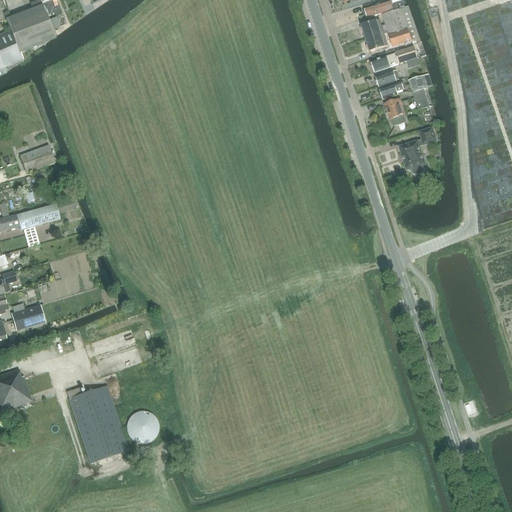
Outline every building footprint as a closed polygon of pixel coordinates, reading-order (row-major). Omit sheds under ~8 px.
[(6,20),(10,32),(20,54),(21,54),(56,40),(52,30),(49,21),(40,0),(30,4),(32,10),(6,20)] [(390,1),(364,9),(365,10),(363,11),(364,15),(366,15),(367,18),(404,7),(403,2),(391,5),(390,1)] [(382,15),(385,26),(387,32),(390,39),(392,47),(412,41),(401,9),(382,15)] [(49,21),(52,30),(67,24),(63,15),(49,21)] [(365,39),(387,32),(385,26),(382,27),(380,21),(361,26),(365,39)] [(20,54),(10,32),(0,36),(0,77),(0,78),(17,70),(14,64),(23,60),(21,54),(20,54)] [(390,39),(387,32),(365,39),(370,52),(388,47),(386,41),(390,39)] [(417,59),(414,47),(395,53),(398,65),(417,59)] [(388,64),(393,62),(391,56),(386,58),(371,63),(374,73),(389,68),(388,64)] [(417,60),(407,63),(410,70),(419,66),(417,60)] [(398,65),(401,73),(408,70),(406,63),(398,65)] [(393,72),(376,78),(376,80),(375,81),(376,85),(378,85),(379,88),(396,82),(393,72)] [(424,90),(424,91),(426,90),(422,77),(408,81),(412,94),(424,90)] [(403,84),(401,84),(401,83),(380,90),(381,93),(379,93),(379,95),(380,98),(381,99),(382,99),(383,100),(397,95),(403,93),(403,91),(405,90),(403,84)] [(429,107),(424,91),(424,90),(412,94),(418,111),(429,107)] [(400,100),(385,105),(390,121),(391,120),(393,126),(394,127),(404,123),(405,122),(404,116),(405,116),(402,108),(403,108),(400,100)] [(407,172),(412,170),(414,176),(426,172),(424,166),(425,165),(419,147),(423,146),(436,142),(432,129),(419,133),(421,141),(418,142),(417,142),(399,148),(399,147),(398,148),(398,149),(406,171),(405,171),(406,172),(407,172)] [(26,174),(54,163),(48,146),(19,157),(26,174)] [(21,231),(60,220),(55,205),(17,215),(0,219),(0,232),(20,227),(21,231)] [(17,282),(14,272),(1,276),(2,280),(0,280),(0,295),(10,292),(8,285),(17,282)] [(23,305),(12,308),(14,314),(24,311),(23,305)] [(14,314),(11,314),(16,332),(45,323),(40,306),(24,311),(14,314)] [(69,338),(45,347),(48,356),(73,347),(69,338)] [(0,409),(1,413),(32,402),(24,377),(21,378),(19,370),(0,376),(0,409)] [(128,451),(107,387),(81,396),(79,389),(66,393),(90,464),(128,451)] [(158,429),(158,428),(158,427),(158,425),(158,424),(157,422),(156,421),(156,419),(155,418),(154,417),(153,416),(151,415),(150,414),(148,413),(147,413),(146,412),(144,412),(142,412),(140,412),(139,412),(138,413),(136,413),(135,414),(133,415),(132,415),(131,417),(130,418),(129,419),(128,421),(127,422),(126,424),(126,425),(126,427),(126,428),(126,430),(126,432),(126,433),(127,434),(128,436),(128,437),(129,438),(130,440),(132,441),(133,442),(134,443),(135,443),(137,444),(139,444),(140,444),(141,445),(143,445),(145,444),(146,444),(148,444),(149,443),(150,443),(152,442),(153,441),(154,439),(155,438),(156,437),(157,435),(158,434),(158,432),(158,431),(158,429)]
